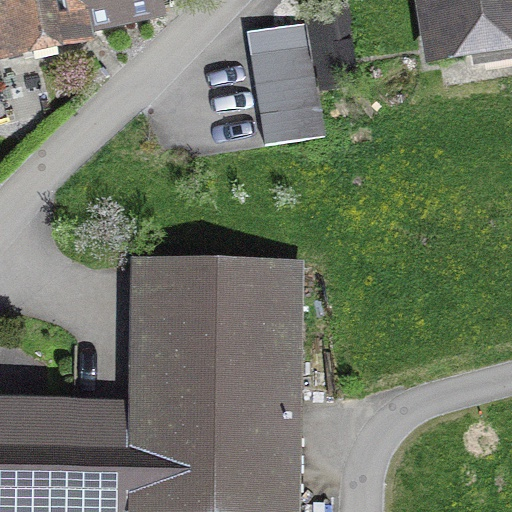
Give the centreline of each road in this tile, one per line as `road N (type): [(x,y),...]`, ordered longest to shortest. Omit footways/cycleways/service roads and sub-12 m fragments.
road 1 (residential): [(0,216),(225,0)]
road 2 (residential): [(511,378),(461,390),(397,420),(370,462),(363,511)]
